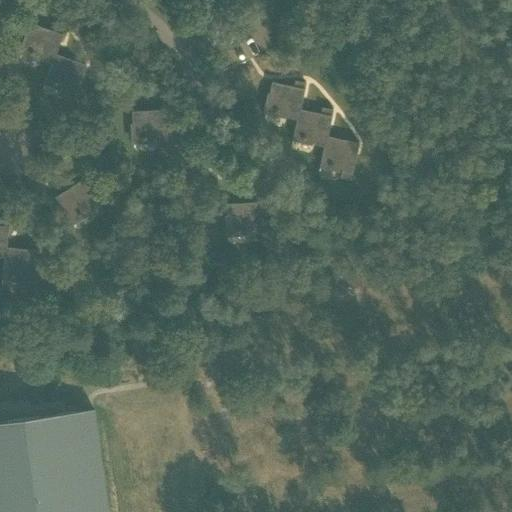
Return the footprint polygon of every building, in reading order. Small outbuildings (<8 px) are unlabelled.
[(55,55),(64,30),(54,26),(52,32),(31,25),(19,59),(20,59),(22,51),(30,54),(30,55),(33,56),(33,55),(42,58),(41,61),(51,65),(55,55)] [(86,66),(55,55),(51,65),(42,89),(43,89),(46,82),(53,84),(53,86),(56,87),(57,85),(66,89),(63,97),(73,101),(86,66)] [(299,110),(300,111),(305,84),(295,82),(293,88),(272,83),(264,119),(265,119),(267,111),(275,113),(274,114),(278,115),(278,113),(287,115),(287,118),(297,120),(299,110)] [(314,145),(324,147),(326,137),(327,137),(332,111),(322,109),(320,115),(300,111),(299,110),(297,120),(291,145),(292,146),(294,138),(302,140),(301,141),(305,142),(305,140),(315,142),(314,145)] [(132,113),(133,149),(134,149),(134,141),(142,140),(142,142),(145,141),(145,140),(155,139),(156,149),(167,148),(165,111),(132,113)] [(324,147),(318,172),(319,173),(321,165),(329,167),(329,168),(332,169),(332,167),(342,169),(340,178),(351,181),(358,144),(327,137),(326,137),(324,147)] [(83,181),(55,199),(75,229),(75,228),(71,222),(78,217),(79,218),(81,216),(81,215),(89,210),(94,218),(103,212),(83,181)] [(259,203),(226,205),(228,241),(229,241),(228,233),(236,233),(236,234),(240,234),(240,233),(250,232),(250,241),(261,241),(259,203)] [(5,248),(6,248),(8,222),(0,220),(0,258),(4,258),(4,259),(5,248)] [(38,252),(6,248),(5,248),(4,259),(4,258),(1,284),(2,284),(3,276),(11,277),(11,279),(14,279),(14,278),(24,279),(23,288),(34,289),(38,252)] [(0,511),(107,511),(94,410),(0,422),(0,511)]
